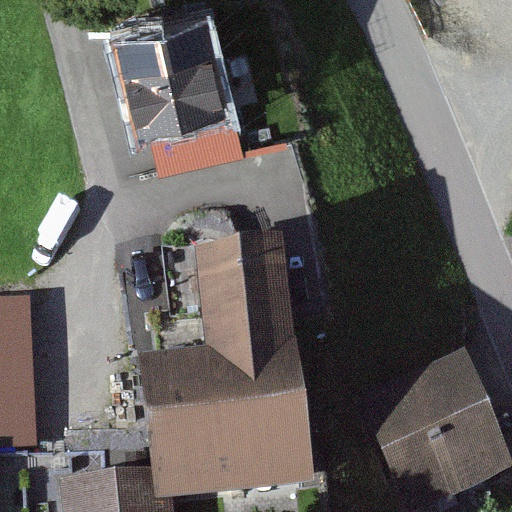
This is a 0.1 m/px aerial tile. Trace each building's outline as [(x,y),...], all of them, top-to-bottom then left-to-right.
[(208,13),(117,35),(141,136),(233,115),(208,13)] [(286,248),(197,259),(209,359),(140,367),(155,480),(158,510),(176,508),(316,491),(286,248)] [(0,456),(40,454),(31,305),(0,307),(0,456)] [(511,475),(467,363),(358,407),(400,511),(447,511),(511,486),(511,475)] [(40,454),(0,456),(0,511),(64,511),(62,488),(109,484),(106,451),(40,454)] [(109,484),(62,488),(64,511),(176,511),(176,508),(158,510),(155,480),(109,484)]
